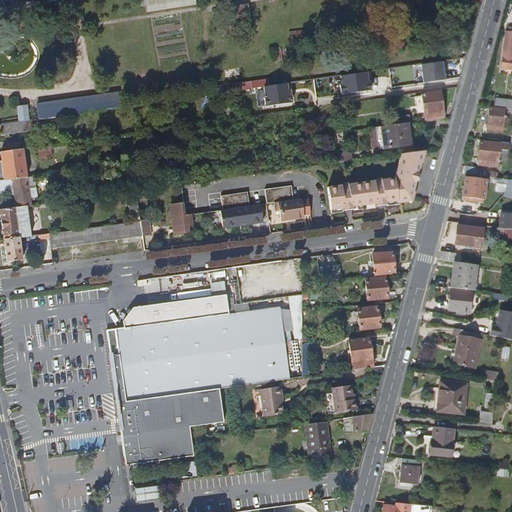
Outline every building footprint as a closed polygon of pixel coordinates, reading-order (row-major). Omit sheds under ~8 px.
[(40,3),(39,0),(8,0),(10,9),(35,6),(34,4),(40,3)] [(73,7),(78,1),(81,0),(80,0),(39,0),(40,3),(40,5),(46,10),(73,7)] [(145,0),(147,11),(197,3),(196,0),(145,0)] [(250,31),(247,5),(231,7),(233,19),(235,33),(250,31)] [(233,19),(231,7),(216,10),(217,22),(220,21),(233,19)] [(235,33),(233,19),(220,21),(222,35),(235,33)] [(265,46),(241,50),(242,56),(266,52),(265,46)] [(511,68),(511,50),(505,50),(503,67),(511,68)] [(444,70),(443,62),(420,65),(423,84),(444,81),(442,70),(444,70)] [(308,73),(266,79),(267,87),(286,84),(309,81),(308,73)] [(367,79),(366,73),(340,77),(341,84),(339,84),(340,95),(371,91),(369,82),(367,83),(367,79)] [(249,89),(248,82),(131,99),(131,96),(122,97),(123,107),(249,89)] [(287,91),(286,84),(267,87),(263,87),(265,97),(263,98),(264,107),(291,103),(290,94),(287,94),(287,91)] [(444,118),(440,92),(422,94),(425,121),(444,118)] [(46,118),(118,108),(116,93),(34,104),(37,119),(39,119),(46,118)] [(509,108),(510,100),(494,98),(493,107),(509,108)] [(26,121),(24,106),(16,108),(18,122),(26,121)] [(234,106),(226,107),(228,117),(235,116),(234,106)] [(502,131),(504,109),(490,107),(487,130),(502,131)] [(409,123),(408,116),(395,118),(396,125),(406,124),(409,123)] [(18,122),(0,124),(1,131),(1,134),(35,129),(34,119),(26,121),(18,122)] [(409,146),(406,124),(396,125),(379,128),(382,150),(409,146)] [(498,166),(500,142),(480,141),(477,164),(498,166)] [(52,144),(39,146),(41,158),(54,156),(52,144)] [(28,177),(24,148),(0,151),(4,180),(28,177)] [(419,174),(422,163),(423,163),(426,151),(402,154),(396,177),(328,187),(331,208),(342,207),(354,205),(365,204),(376,202),(387,201),(399,199),(399,202),(413,200),(415,191),(414,191),(417,181),(419,174)] [(483,175),(483,169),(476,168),(475,167),(464,165),(463,173),(483,175)] [(36,176),(28,177),(30,196),(38,195),(36,176)] [(485,199),(487,178),(466,176),(464,196),(485,199)] [(30,196),(28,177),(4,180),(0,180),(0,194),(14,193),(16,207),(27,206),(32,205),(30,196)] [(294,199),(292,185),(265,188),(267,203),(274,202),(280,202),(294,199)] [(250,206),(248,191),(222,195),(223,209),(250,206)] [(311,213),(309,197),(294,199),(280,202),(281,210),(282,219),(304,216),(304,214),(311,213)] [(132,211),(140,210),(139,201),(130,202),(131,211),(132,211)] [(194,224),(192,214),(185,215),(184,204),(170,205),(173,230),(180,229),(180,232),(188,231),(187,225),(194,224)] [(263,221),(260,204),(250,206),(223,209),(220,210),(223,227),(263,221)] [(30,235),(27,206),(16,207),(0,209),(0,213),(4,239),(11,238),(20,237),(30,235)] [(133,222),(141,221),(140,210),(132,211),(133,222)] [(511,229),(511,213),(501,212),(499,228),(511,229)] [(151,235),(149,220),(141,221),(143,236),(151,235)] [(143,236),(141,221),(133,222),(51,232),(49,233),(50,237),(52,250),(143,238),(143,236)] [(481,247),(483,228),(458,225),(455,243),(481,247)] [(511,238),(511,229),(499,228),(496,227),(495,235),(502,236),(502,237),(511,238)] [(23,259),(20,237),(11,238),(4,239),(7,261),(23,259)] [(52,250),(50,237),(39,239),(40,251),(52,250)] [(456,262),(458,253),(440,250),(437,260),(454,262),(456,262)] [(394,272),(392,252),(372,254),(373,274),(394,272)] [(274,261),(270,261),(235,266),(231,267),(232,274),(236,274),(237,277),(273,272),(274,279),(282,278),(279,260),(274,261)] [(474,290),(478,265),(456,262),(454,262),(451,288),(474,290)] [(338,279),(336,264),(316,266),(317,281),(338,279)] [(387,297),(385,277),(365,278),(367,299),(387,297)] [(210,298),(224,296),(222,282),(208,284),(210,298)] [(469,312),(471,292),(450,289),(448,309),(469,312)] [(302,338),(302,311),(302,294),(287,296),(293,338),(302,338)] [(123,448),(126,465),(194,455),(190,427),(224,422),(219,388),(290,378),(289,368),(286,341),(280,305),(227,313),(224,296),(210,298),(131,308),(121,321),(122,328),(114,329),(116,345),(118,356),(109,357),(121,436),(123,448)] [(380,326),(378,305),(357,308),(360,329),(380,326)] [(491,325),(489,335),(511,339),(511,312),(499,310),(496,326),(491,325)] [(475,369),(481,341),(479,341),(481,333),(456,328),(455,335),(459,336),(457,350),(460,351),(457,365),(475,369)] [(372,367),(369,338),(348,341),(351,360),(348,361),(349,370),(372,367)] [(296,340),(286,341),(289,368),(292,368),(292,365),(299,364),(296,340)] [(311,375),(307,343),(302,343),(302,376),(311,375)] [(118,356),(116,345),(108,350),(109,357),(118,356)] [(511,347),(505,347),(503,360),(510,361),(511,347)] [(499,373),(486,372),(485,380),(498,381),(499,373)] [(464,415),(467,385),(441,383),(439,403),(442,403),(441,413),(464,415)] [(357,410),(355,397),(352,397),(351,385),(332,387),(333,393),(325,394),(328,414),(357,410)] [(282,397),(281,386),(261,389),(265,416),(284,414),(281,398),(282,397)] [(495,412),(497,396),(488,395),(486,411),(495,412)] [(368,431),(372,414),(345,418),(347,432),(368,431)] [(495,415),(482,414),(482,423),(494,424),(495,415)] [(331,453),(327,421),(307,423),(306,423),(311,456),(331,453)] [(457,456),(460,429),(440,427),(439,443),(437,443),(436,454),(457,456)] [(62,497),(59,483),(58,483),(52,458),(28,461),(20,463),(23,474),(40,472),(41,477),(37,478),(39,486),(43,485),(46,500),(62,497)] [(418,484),(420,460),(401,458),(398,485),(410,486),(411,483),(418,484)] [(159,483),(134,487),(137,501),(161,498),(159,483)] [(304,511),(304,503),(297,504),(275,507),(275,511),(304,511)] [(428,511),(429,506),(395,503),(395,505),(383,504),(381,511),(428,511)]
